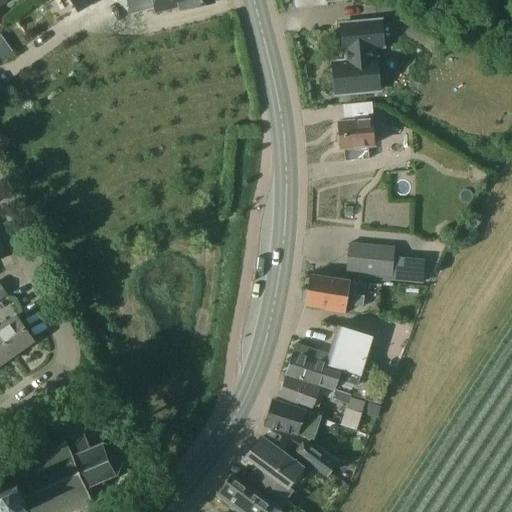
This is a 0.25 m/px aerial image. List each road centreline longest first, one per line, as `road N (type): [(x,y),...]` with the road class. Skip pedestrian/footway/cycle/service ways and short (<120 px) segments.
road 1 (secondary): [(159,511),(218,448),(259,378),(275,305),(287,226),(286,145),(253,0)]
road 2 (residential): [(0,418),(58,374),(67,354),(0,196)]
